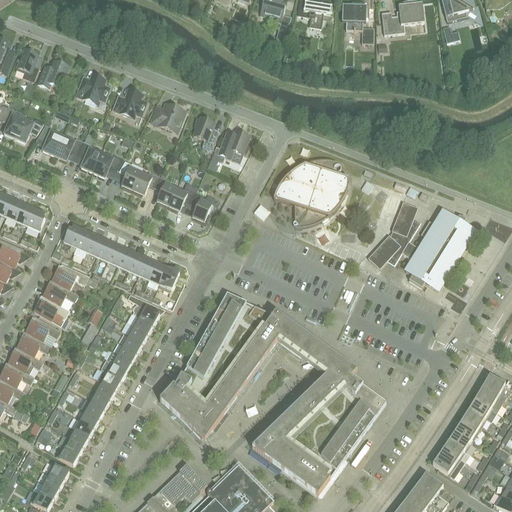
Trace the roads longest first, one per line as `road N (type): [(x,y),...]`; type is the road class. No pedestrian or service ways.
road 1 (track): [(511,99),(465,116),(389,97),(295,89),(138,0)]
road 2 (residential): [(286,130),(10,22)]
road 3 (residential): [(78,511),(212,268)]
road 4 (unclassified): [(214,263),(441,364)]
road 5 (unclassified): [(511,216),(286,130)]
road 6 (unclassified): [(334,511),(441,364)]
road 7 (residential): [(217,259),(74,194)]
road 8 (residential): [(70,204),(212,268)]
road 9 (residential): [(0,339),(70,204)]
road 10 (unclassified): [(217,259),(286,130)]
road 11 (residential): [(420,469),(492,359)]
